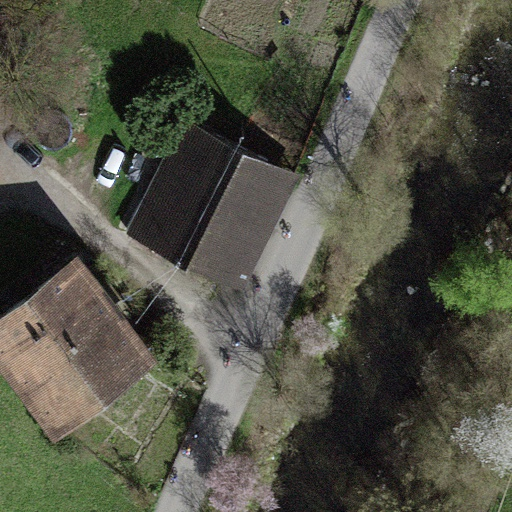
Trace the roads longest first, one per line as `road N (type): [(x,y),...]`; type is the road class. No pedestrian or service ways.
road 1 (track): [(168,511),(388,0)]
road 2 (track): [(0,175),(239,346)]
